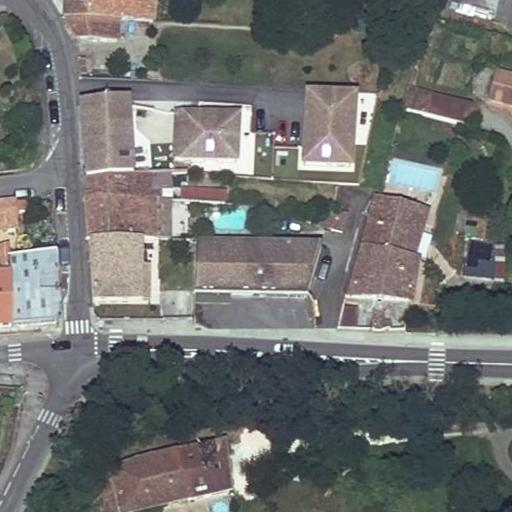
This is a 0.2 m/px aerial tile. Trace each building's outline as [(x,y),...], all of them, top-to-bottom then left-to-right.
[(139,10),(139,0),(64,0),(64,18),(66,18),(119,21),(120,9),(139,10)] [(153,24),(154,0),(139,0),(139,10),(120,9),(119,21),(153,24)] [(117,43),(119,21),(66,18),(78,39),(117,43)] [(496,60),(502,39),(495,37),(488,57),(496,60)] [(511,77),(495,73),(488,99),(511,105),(511,77)] [(423,116),(428,96),(407,90),(400,109),(423,116)] [(308,96),(303,166),(350,168),(353,99),(308,96)] [(435,119),(441,100),(428,96),(423,116),(435,119)] [(474,124),(471,108),(441,100),(435,119),(472,129),(474,124)] [(133,177),(128,101),(81,105),(86,180),(133,177)] [(236,164),(239,119),(176,116),(174,161),(236,164)] [(160,200),(159,187),(169,187),(168,174),(133,177),(86,180),(87,198),(154,200),(160,200)] [(172,201),(171,187),(169,187),(159,187),(160,200),(169,200),(172,201)] [(225,204),(226,193),(180,190),(179,201),(225,204)] [(155,240),(154,200),(87,198),(89,240),(143,240),(155,240)] [(412,258),(426,211),(376,198),(350,297),(410,301),(417,260),(412,258)] [(170,240),(169,200),(160,200),(154,200),(155,240),(170,240)] [(17,212),(26,211),(25,201),(0,203),(0,229),(18,228),(17,212)] [(342,233),(346,214),(326,212),(323,229),(342,233)] [(148,304),(149,268),(143,269),(143,240),(89,240),(91,260),(93,260),(94,267),(91,267),(93,303),(148,304)] [(493,280),(494,247),(469,242),(463,276),(493,280)] [(307,300),(321,249),(196,244),(194,296),(307,300)] [(503,286),(505,246),(496,246),(495,287),(503,286)] [(0,327),(11,327),(9,258),(9,247),(0,249),(0,327)] [(60,319),(56,254),(9,258),(11,327),(55,324),(60,319)] [(355,330),(357,308),(342,307),(338,329),(355,330)] [(224,443),(113,467),(123,511),(132,511),(234,490),(224,443)]
